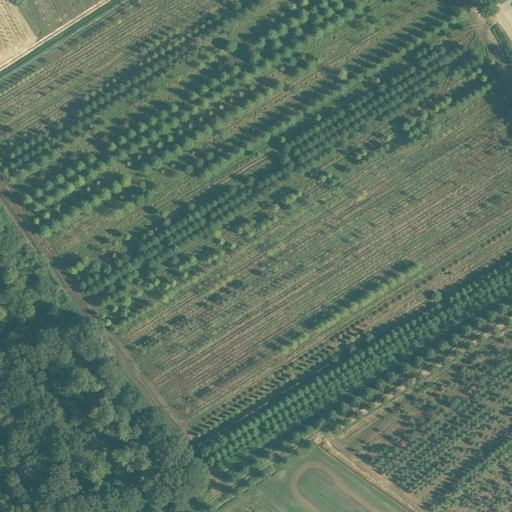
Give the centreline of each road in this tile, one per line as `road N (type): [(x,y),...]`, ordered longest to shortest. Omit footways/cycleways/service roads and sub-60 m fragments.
road 1 (track): [(511,309),(193,511)]
road 2 (track): [(317,430),(427,511)]
road 3 (track): [(0,67),(104,0)]
